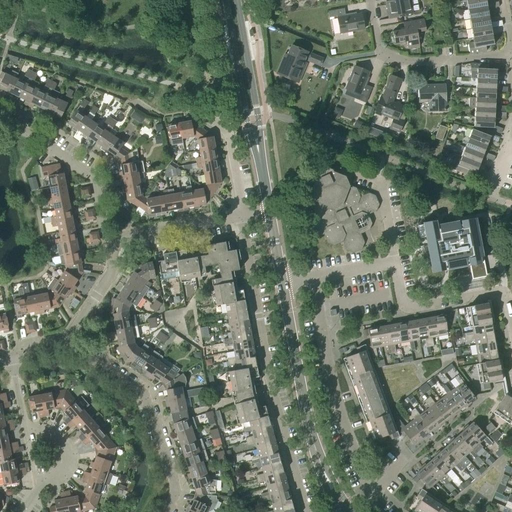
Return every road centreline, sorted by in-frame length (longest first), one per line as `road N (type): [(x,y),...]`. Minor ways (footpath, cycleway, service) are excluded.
road 1 (residential): [(309,511),(272,389),(243,215)]
road 2 (residential): [(25,511),(40,484),(63,476),(72,454),(56,431),(26,437),(12,358)]
road 3 (residential): [(179,511),(146,413),(67,342)]
road 4 (residential): [(373,494),(346,438),(318,307)]
road 5 (residential): [(0,120),(95,176),(114,242)]
road 6 (residential): [(511,384),(401,464),(373,494)]
road 7 (tertiary): [(313,441),(282,283)]
road 8 (tertiary): [(225,0),(257,147)]
road 9 (tertiary): [(257,147),(236,0)]
road 10 (residential): [(114,242),(243,215)]
road 11 (residential): [(507,54),(407,61),(380,54)]
